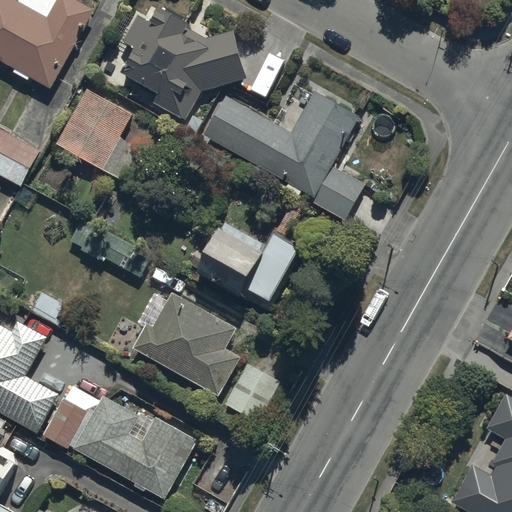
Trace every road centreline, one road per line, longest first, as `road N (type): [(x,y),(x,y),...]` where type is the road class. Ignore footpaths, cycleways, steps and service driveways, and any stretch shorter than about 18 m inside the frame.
road 1 (tertiary): [(511,143),(303,511)]
road 2 (residential): [(511,117),(291,0)]
